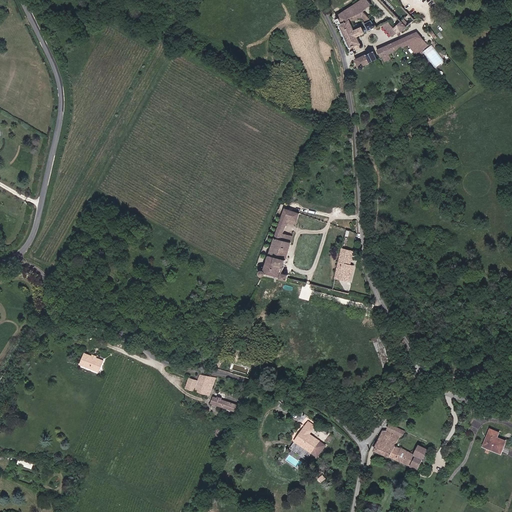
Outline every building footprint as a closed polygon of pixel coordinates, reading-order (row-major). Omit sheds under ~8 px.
[(360,0),(339,15),(340,17),(336,19),(338,24),(340,23),(352,51),(351,52),(352,55),(356,53),(354,50),(360,48),(361,48),(362,48),(363,47),(363,46),(362,45),(361,45),(363,44),(359,35),(366,32),(363,26),(356,29),(352,20),(363,16),(366,21),(372,19),(365,11),(373,4),(369,0),(360,0)] [(373,19),(366,23),(370,30),(377,26),(373,19)] [(390,22),(383,25),(392,35),(399,32),(408,27),(403,21),(395,27),(390,22)] [(410,43),(417,54),(430,44),(418,31),(380,49),(384,56),(410,43)] [(370,63),(377,60),(374,52),(367,55),(370,63)] [(357,60),(360,67),(361,68),(362,69),(363,68),(364,67),(364,65),(370,63),(367,55),(357,60)] [(268,273),(268,272),(282,276),(282,277),(288,279),(290,273),(284,271),(295,235),(286,232),(289,222),(298,224),(301,211),(285,207),(268,266),(261,264),(259,269),(262,270),(262,272),(263,274),(265,275),(267,274),(268,273)] [(355,249),(343,247),(336,277),(352,281),(356,265),(351,264),(355,249)] [(105,361),(86,352),(81,363),(99,371),(105,361)] [(210,395),(216,378),(202,373),(199,381),(190,377),(187,387),(210,395)] [(215,395),(212,402),(234,410),(236,403),(215,395)] [(316,441),(319,444),(321,441),(310,433),(316,425),(309,420),(297,438),(311,448),(316,441)] [(405,430),(390,424),(388,428),(403,435),(405,430)] [(500,431),(490,427),(483,446),(502,453),(507,440),(498,436),(500,431)] [(429,448),(419,444),(415,454),(402,448),(401,449),(395,446),(400,436),(385,429),(376,449),(419,469),(429,448)] [(311,448),(297,438),(294,441),(312,453),(319,444),(316,441),(311,448)] [(19,459),(17,463),(33,468),(34,463),(19,459)]
